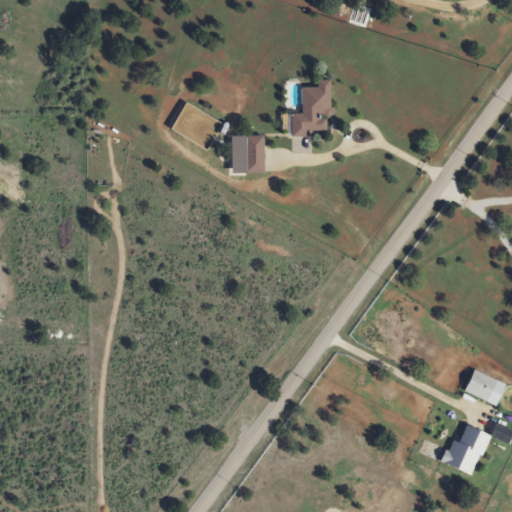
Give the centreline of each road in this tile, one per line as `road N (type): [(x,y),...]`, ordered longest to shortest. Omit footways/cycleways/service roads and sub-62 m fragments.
road 1 (residential): [(366,288),(198,511)]
road 2 (residential): [(366,288),(511,83)]
